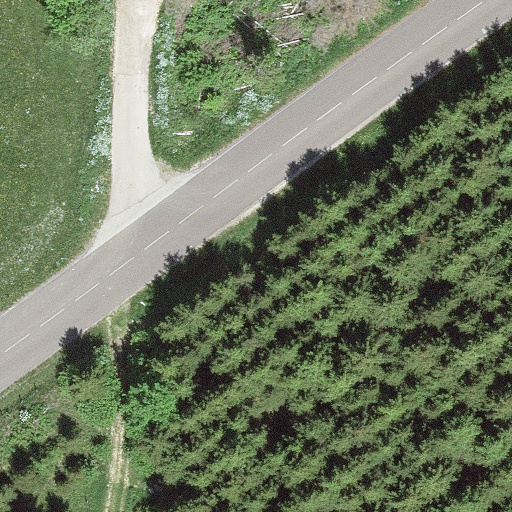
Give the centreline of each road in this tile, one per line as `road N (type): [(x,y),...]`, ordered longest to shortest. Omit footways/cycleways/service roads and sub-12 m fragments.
road 1 (tertiary): [(0,355),(499,0)]
road 2 (track): [(110,511),(133,168),(124,0)]
